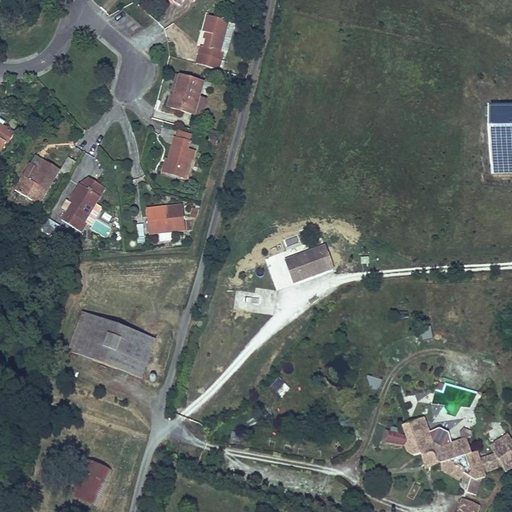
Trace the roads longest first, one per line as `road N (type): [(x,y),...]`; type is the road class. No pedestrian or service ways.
road 1 (residential): [(134,511),(267,0)]
road 2 (residential): [(117,103),(131,61),(74,7)]
